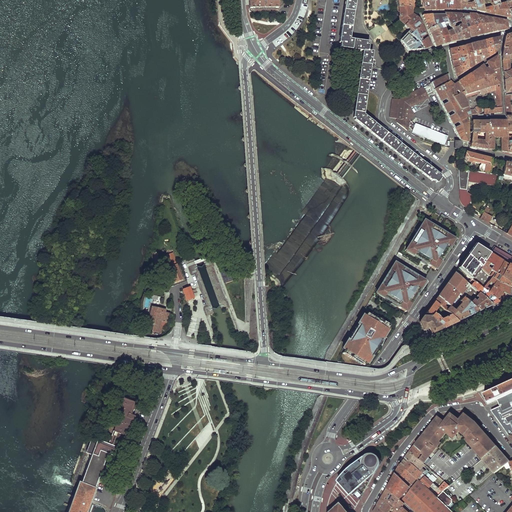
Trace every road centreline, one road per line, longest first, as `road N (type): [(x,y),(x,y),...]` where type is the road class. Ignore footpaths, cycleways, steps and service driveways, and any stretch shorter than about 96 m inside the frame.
road 1 (tertiary): [(255,48),(243,72),(262,362)]
road 2 (tertiary): [(477,226),(335,424),(327,448)]
road 3 (tertiary): [(255,48),(437,201)]
road 4 (residential): [(365,511),(394,457),(437,410),(474,407),(511,452)]
road 5 (primary): [(173,369),(389,398)]
road 6 (residential): [(437,201),(447,174),(381,114),(404,68),(433,49)]
road 7 (primary): [(0,344),(173,369)]
road 8 (primary): [(173,350),(0,328)]
road 9 (primary): [(419,361),(374,378),(262,362)]
road 10 (residential): [(118,511),(173,369)]
road 11 (residential): [(433,49),(418,13),(474,12),(511,23)]
